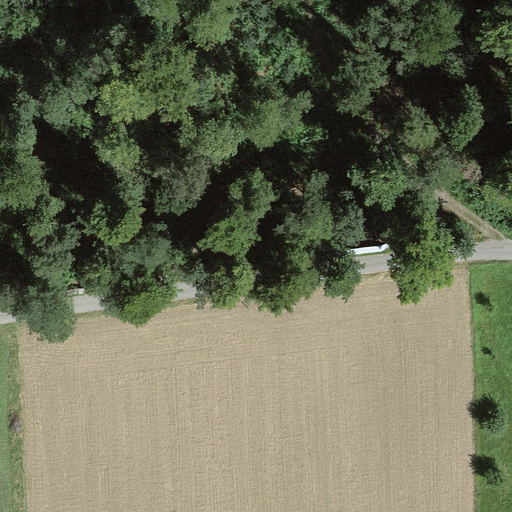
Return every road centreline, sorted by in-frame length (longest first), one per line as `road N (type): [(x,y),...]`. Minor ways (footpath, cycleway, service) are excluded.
road 1 (track): [(0,312),(232,276),(511,252)]
road 2 (track): [(322,0),(348,77),(395,146),(511,234)]
